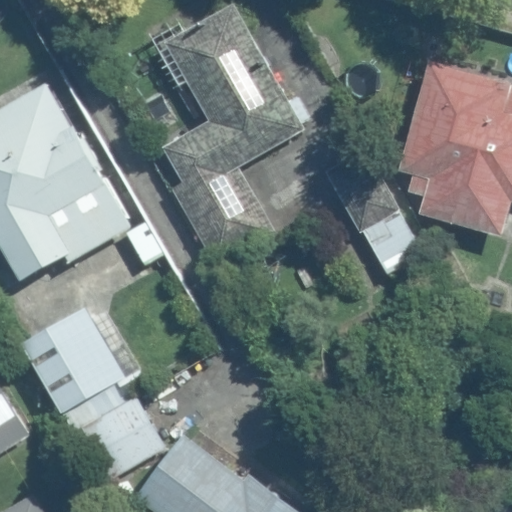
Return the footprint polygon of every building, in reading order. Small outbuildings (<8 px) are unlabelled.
[(212,111),(154,148),(224,258),(272,227),(234,168),(307,121),(237,11),(179,48),(167,30),(152,39),(184,89),(193,83),(212,111)] [(429,195),(424,214),(511,237),(511,77),(435,57),(405,169),(415,172),(410,190),(429,195)] [(47,73),(0,101),(0,221),(32,274),(72,250),(79,262),(139,225),(47,73)] [(369,150),(331,173),(393,275),(432,252),(369,150)] [(89,307),(29,341),(108,483),(168,449),(89,307)] [(0,379),(0,456),(35,436),(0,379)] [(190,433),(143,501),(159,511),(310,511),(316,504),(259,465),(252,476),(190,433)] [(0,511),(52,511),(39,488),(0,511)]
